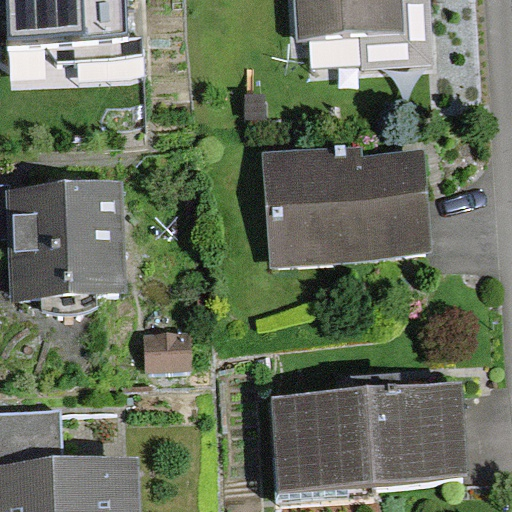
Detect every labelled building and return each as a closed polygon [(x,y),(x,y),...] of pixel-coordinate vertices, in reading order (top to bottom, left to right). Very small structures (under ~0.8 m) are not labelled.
[(0,0),(0,68),(121,63),(118,0),(0,0)] [(388,0),(293,0),(295,48),(357,46),(358,72),(422,69),(420,14),(389,16),(388,0)] [(270,273),(414,269),(411,173),(268,177),(270,273)] [(0,197),(0,245),(5,245),(8,316),(108,312),(103,211),(3,215),(2,197),(0,197)] [(443,412),(273,417),(276,504),(446,498),(443,412)] [(0,511),(119,511),(119,491),(55,494),(51,425),(0,427),(0,511)]
